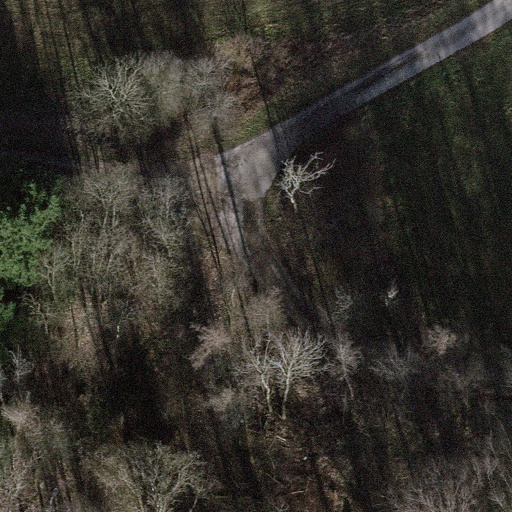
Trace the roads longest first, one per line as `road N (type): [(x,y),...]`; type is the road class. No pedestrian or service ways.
road 1 (track): [(511,380),(420,367),(312,322),(243,262),(199,179)]
road 2 (track): [(199,179),(440,61),(511,4)]
road 3 (track): [(0,162),(73,181),(199,179)]
